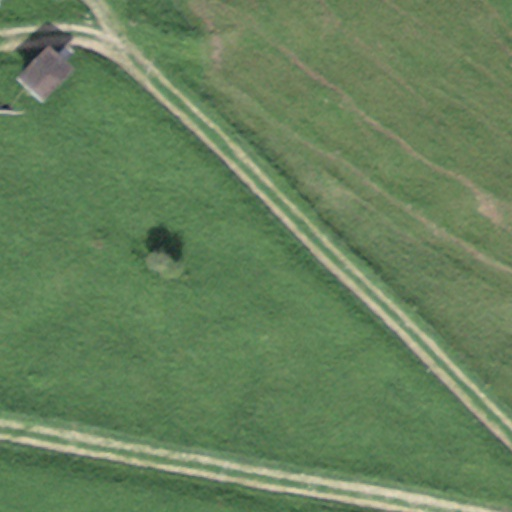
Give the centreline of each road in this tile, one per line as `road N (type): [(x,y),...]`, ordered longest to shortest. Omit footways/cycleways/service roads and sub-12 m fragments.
road 1 (track): [(92,0),(165,97),(511,435)]
road 2 (track): [(0,439),(428,511)]
